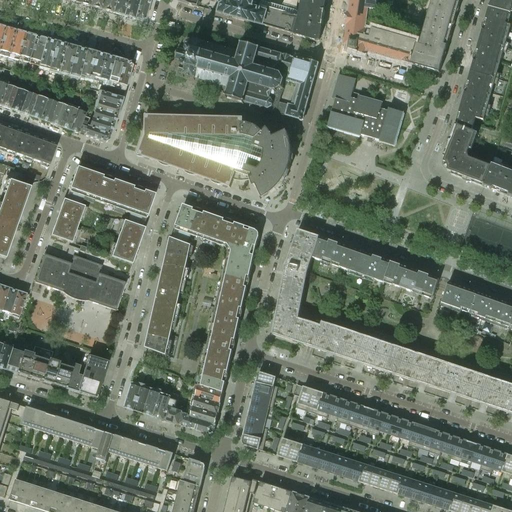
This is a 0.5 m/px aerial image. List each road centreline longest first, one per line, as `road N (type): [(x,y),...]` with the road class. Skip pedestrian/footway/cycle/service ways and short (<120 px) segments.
road 1 (residential): [(511,440),(249,352)]
road 2 (residential): [(511,212),(424,174),(475,0)]
road 3 (residential): [(105,417),(173,182)]
road 4 (residential): [(280,220),(300,216),(511,290)]
road 5 (residential): [(222,456),(396,511)]
road 6 (residential): [(161,9),(331,57)]
road 7 (residential): [(0,275),(18,279),(25,270),(70,143)]
road 8 (residential): [(0,5),(149,47)]
road 9 (residential): [(249,352),(280,220)]
road 10 (residential): [(222,456),(105,417)]
